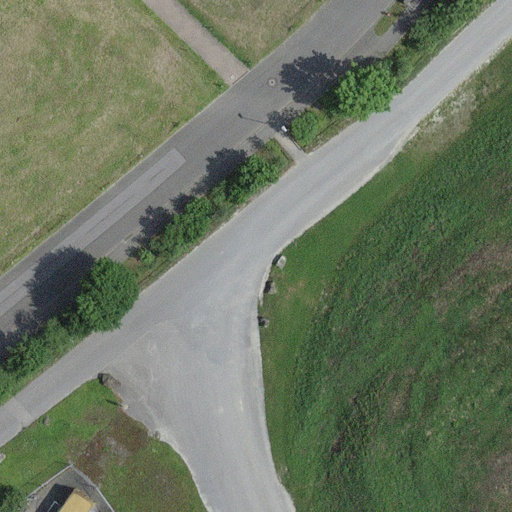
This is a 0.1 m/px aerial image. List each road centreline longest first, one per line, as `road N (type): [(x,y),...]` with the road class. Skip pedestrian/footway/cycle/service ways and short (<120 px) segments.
road 1 (unclassified): [(511,15),(245,245),(210,357),(253,511)]
road 2 (residential): [(359,0),(299,65),(0,298)]
road 3 (unknown): [(245,245),(0,437)]
